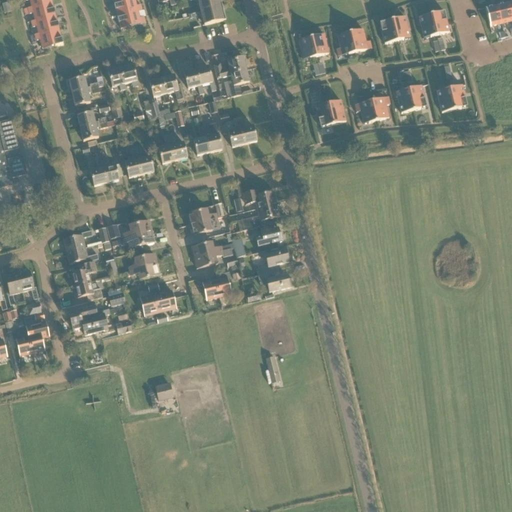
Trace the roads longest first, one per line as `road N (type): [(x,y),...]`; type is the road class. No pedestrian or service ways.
road 1 (unclassified): [(372,511),(288,162)]
road 2 (residential): [(44,69),(125,49),(176,55),(258,35)]
road 3 (residential): [(273,96),(334,77),(465,57)]
road 4 (residential): [(0,392),(61,374),(45,274),(33,250)]
road 5 (residential): [(78,212),(44,69)]
road 6 (residential): [(161,192),(288,162)]
road 7 (residential): [(191,312),(161,192)]
